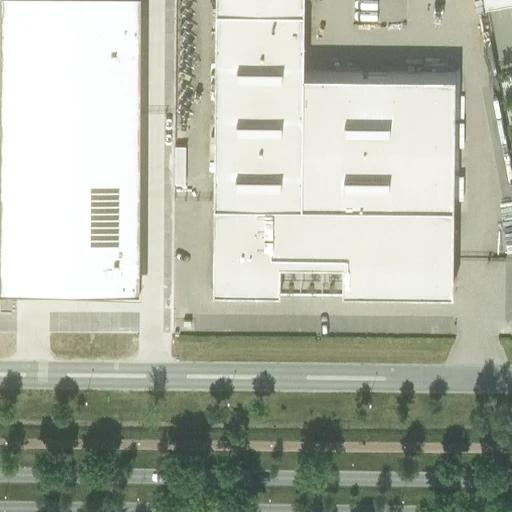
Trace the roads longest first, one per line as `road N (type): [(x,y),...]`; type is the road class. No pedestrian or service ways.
road 1 (unknown): [(463,309),(188,302),(178,284),(181,0)]
road 2 (secondary): [(511,485),(0,478)]
road 3 (unclassified): [(511,386),(0,380)]
road 4 (unknown): [(463,309),(462,99),(440,0)]
